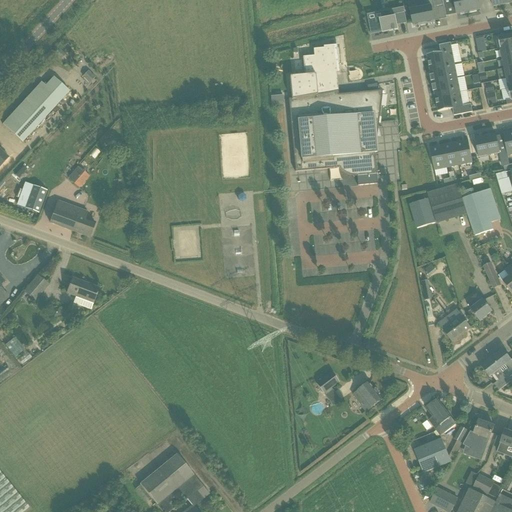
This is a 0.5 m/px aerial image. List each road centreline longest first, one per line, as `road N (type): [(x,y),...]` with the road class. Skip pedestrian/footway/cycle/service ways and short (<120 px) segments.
road 1 (unclassified): [(391,368),(0,219)]
road 2 (track): [(277,326),(246,0)]
road 3 (residential): [(410,44),(424,132),(511,114)]
road 4 (unclassified): [(266,511),(382,423)]
